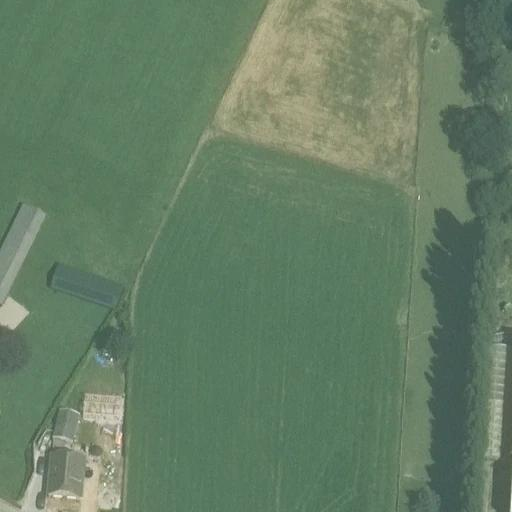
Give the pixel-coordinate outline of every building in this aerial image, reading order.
[(0,308),(1,309),(46,218),(22,206),(0,251),(0,308)] [(115,312),(123,287),(58,266),(50,291),(115,312)] [(108,388),(107,400),(107,401),(121,402),(123,390),(108,388)] [(107,401),(107,400),(84,398),(82,421),(105,424),(107,401)] [(51,440),(72,446),(80,418),(58,413),(51,440)] [(80,501),(83,461),(52,458),(48,498),(80,501)] [(467,484),(467,468),(455,468),(454,483),(467,484)]
